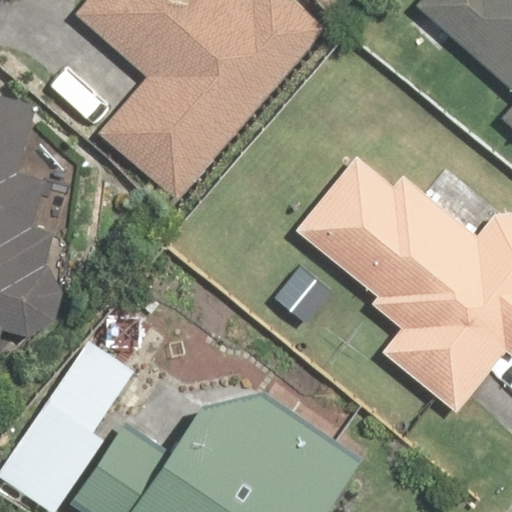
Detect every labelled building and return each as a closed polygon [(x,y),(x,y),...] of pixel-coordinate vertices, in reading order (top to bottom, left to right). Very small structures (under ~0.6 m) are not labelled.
[(90,0),(88,3),(157,65),(104,124),(185,197),(334,34),(297,0),(90,0)] [(511,0),(437,0),(511,72),(511,103),(509,107),(511,109),(511,0)] [(49,98),(0,85),(0,356),(8,325),(11,326),(14,327),(17,328),(20,329),(23,329),(26,329),(29,329),(32,329),(35,328),(37,327),(40,326),(43,325),(45,324),(48,322),(50,320),(52,318),(54,316),(56,313),(58,311),(59,308),(61,305),(62,303),(62,300),(63,297),(63,294),(63,291),(63,288),(63,285),(62,282),(61,279),(60,276),(59,274),(57,271),(55,269),(53,266),(63,226),(39,221),(50,176),(30,171),(49,98)] [(372,147),(305,220),(410,321),(393,339),(462,405),(511,353),(511,201),(510,203),(506,206),(503,209),(500,212),(497,215),(449,170),(436,184),(412,163),(401,175),(372,147)] [(330,511),(370,459),(266,382),(196,403),(171,384),(148,415),(139,409),(123,430),(109,420),(147,368),(103,335),(4,468),(60,510),(79,484),(116,511),(330,511)]
